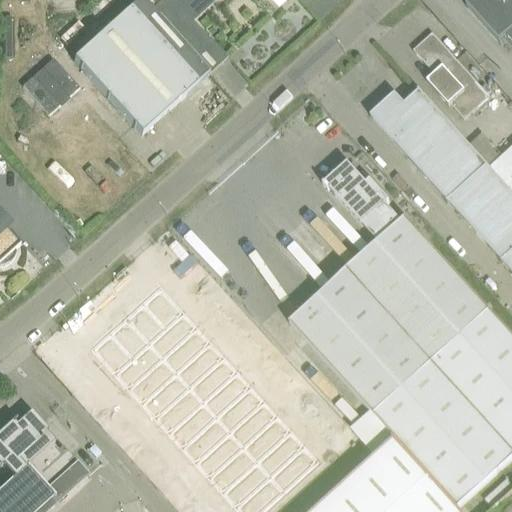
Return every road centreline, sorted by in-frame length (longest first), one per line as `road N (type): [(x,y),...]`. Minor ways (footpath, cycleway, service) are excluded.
road 1 (unclassified): [(382,0),(0,342)]
road 2 (unknown): [(134,455),(8,336)]
